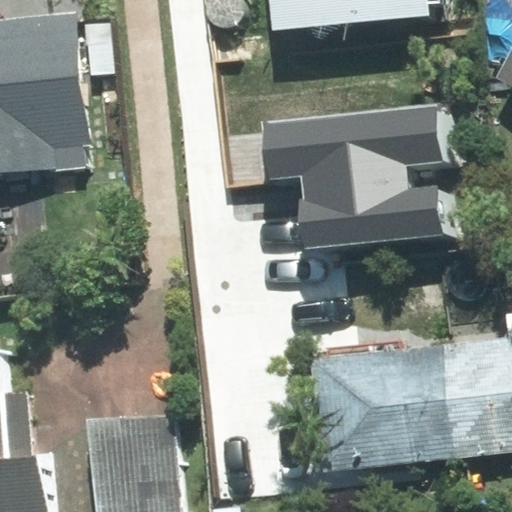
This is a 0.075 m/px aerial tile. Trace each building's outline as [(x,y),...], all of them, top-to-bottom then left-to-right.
[(226,87),(285,81),(283,68),(290,67),(287,34),(433,18),(430,0),(274,0),(277,24),(219,31),(226,87)] [(0,177),(96,167),(94,148),(102,148),(88,16),(1,25),(0,15),(0,177)] [(123,76),(117,22),(94,25),(100,78),(123,76)] [(511,85),(511,58),(500,80),(511,85)] [(511,341),(337,361),(349,474),(511,455),(511,341)] [(0,511),(55,511),(51,465),(41,466),(35,398),(15,399),(11,346),(0,346),(0,511)] [(108,511),(182,511),(171,416),(99,423),(108,511)] [(264,502),(329,494),(321,429),(257,435),(264,502)]
